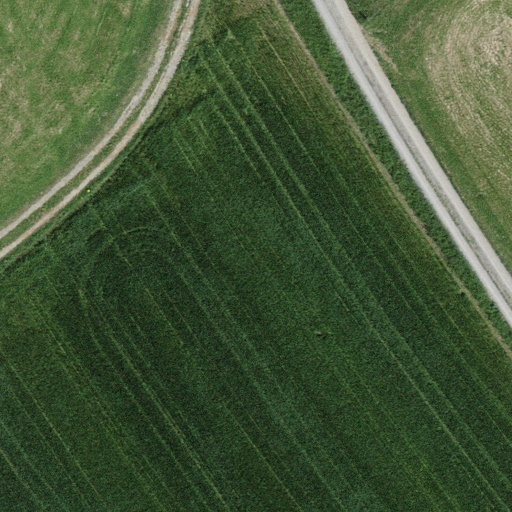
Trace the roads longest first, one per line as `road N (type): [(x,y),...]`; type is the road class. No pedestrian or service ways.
road 1 (track): [(511,300),(328,0)]
road 2 (track): [(187,0),(142,106),(106,151),(0,244)]
